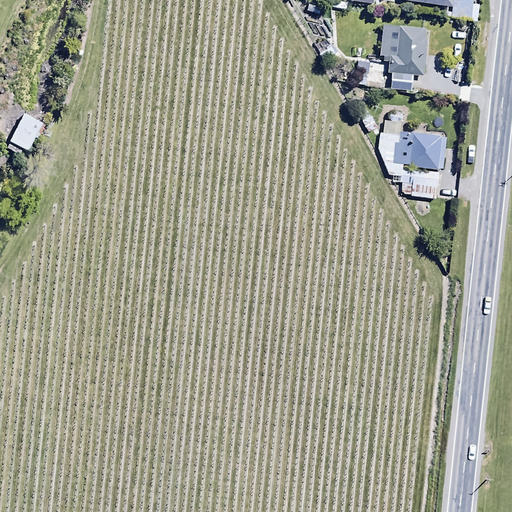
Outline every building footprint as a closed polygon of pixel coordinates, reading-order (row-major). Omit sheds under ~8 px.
[(397,0),(398,1),(450,9),(449,19),(476,23),(478,8),(469,7),(470,2),(453,0),(397,0)] [(424,30),(398,27),(394,58),(387,57),(385,73),(369,71),(368,84),(404,89),(405,76),(421,78),(426,40),(423,39),(424,30)] [(366,112),(358,117),(368,135),(376,130),(366,112)] [(406,177),(403,194),(435,198),(444,138),(398,131),(399,125),(382,122),(380,135),(378,134),(376,149),(387,174),(406,177)] [(420,209),(412,213),(428,240),(436,235),(420,209)]
